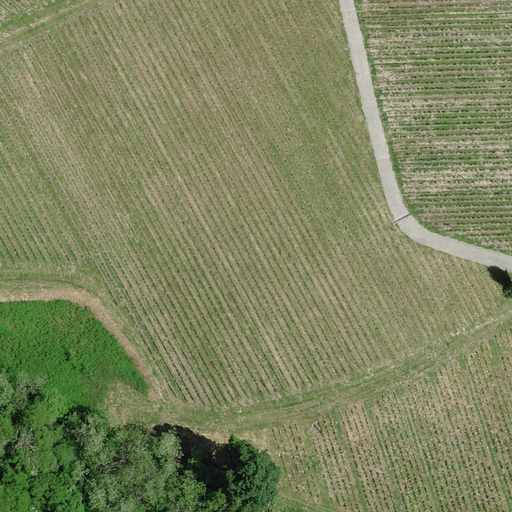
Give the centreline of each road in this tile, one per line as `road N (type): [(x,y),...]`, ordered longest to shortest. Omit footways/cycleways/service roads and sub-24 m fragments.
road 1 (track): [(511,306),(425,361),(335,401),(230,422),(167,423)]
road 2 (track): [(347,0),(403,216),(432,239),(511,263)]
